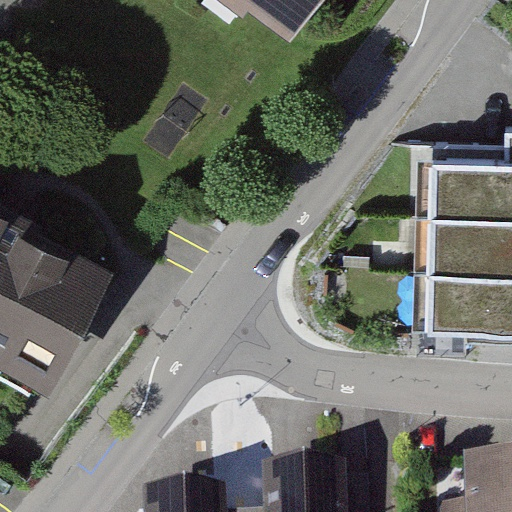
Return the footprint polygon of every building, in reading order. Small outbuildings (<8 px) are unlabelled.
[(233,0),(290,43),(323,0),(233,0)] [(511,156),(429,157),(429,333),(511,332),(511,156)] [(114,268),(0,212),(0,366),(53,393),(114,268)] [(264,511),(349,511),(346,458),(262,462),(264,507),(264,511)] [(511,511),(511,478),(452,479),(452,511),(511,511)] [(143,486),(144,511),(227,511),(228,509),(226,482),(143,486)]
